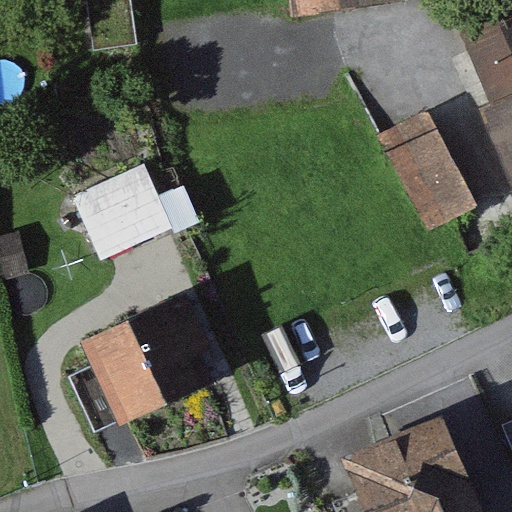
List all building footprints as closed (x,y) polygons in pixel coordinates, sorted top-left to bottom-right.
[(134,0),(93,0),(100,56),(140,52),(134,0)] [(414,0),(294,0),(300,27),(416,6),(414,0)] [(511,5),(457,28),(511,167),(511,5)] [(439,119),(386,144),(429,234),(482,208),(439,119)] [(208,192),(196,150),(165,158),(158,134),(84,155),(103,222),(208,192)] [(199,299),(89,347),(127,433),(237,385),(199,299)] [(504,511),(463,417),(361,462),(383,511),(504,511)]
